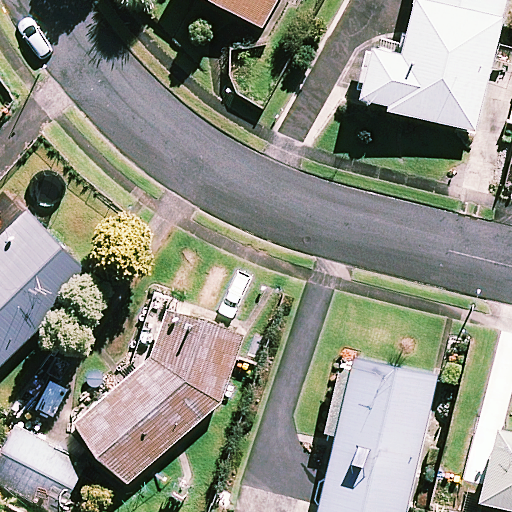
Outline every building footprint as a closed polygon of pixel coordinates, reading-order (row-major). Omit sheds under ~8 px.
[(194,0),(263,37),(283,0),(194,0)] [(510,0),(420,0),(405,67),(376,60),(363,112),(477,139),(510,0)] [(0,351),(84,266),(27,217),(0,249),(0,351)] [(241,331),(162,298),(145,337),(151,343),(64,420),(118,480),(212,397),(241,331)] [(399,511),(429,371),(343,353),(310,511),(399,511)] [(54,511),(82,458),(10,421),(0,440),(0,484),(52,511),(54,511)] [(511,429),(485,423),(468,496),(511,506),(511,429)]
